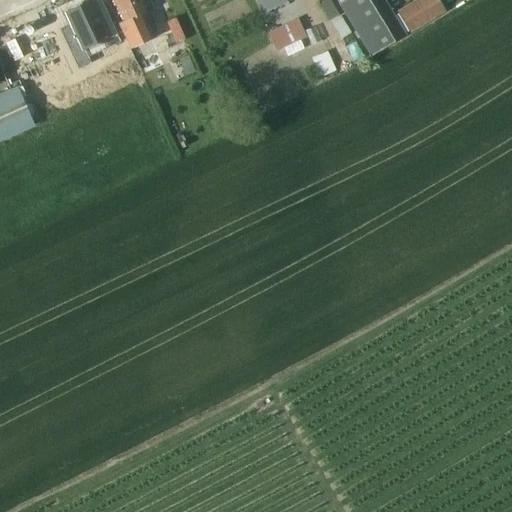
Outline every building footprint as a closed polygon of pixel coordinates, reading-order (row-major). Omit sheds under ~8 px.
[(142,0),(113,0),(123,23),(118,25),(130,51),(152,41),(155,40),(146,21),(143,14),(148,12),(142,0)] [(294,0),(256,0),(264,15),(294,0)] [(370,57),(406,35),(384,0),(336,0),(339,4),(338,4),(370,57)] [(410,33),(444,12),(437,0),(416,0),(397,12),(410,33)] [(71,25),(59,30),(78,70),(91,64),(84,50),(108,38),(91,2),(66,14),(71,25)] [(351,34),(341,16),(331,22),(341,39),(351,34)] [(298,19),(267,34),(276,52),(307,38),(298,19)] [(314,56),(320,76),(337,71),(330,51),(314,56)] [(0,143),(26,131),(8,90),(0,93),(0,143)]
